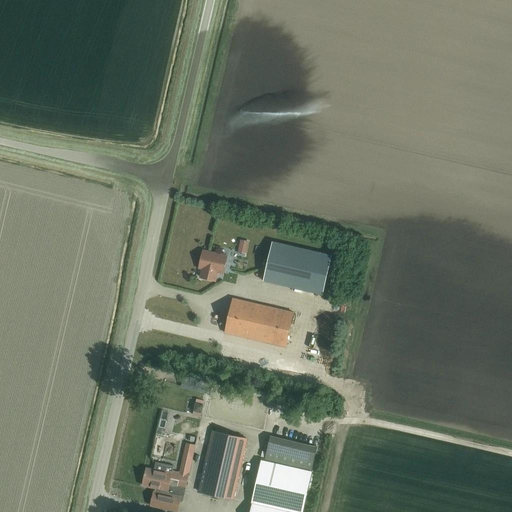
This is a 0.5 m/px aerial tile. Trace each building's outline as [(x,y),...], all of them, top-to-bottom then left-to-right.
[(232,248),(242,249),(243,236),(233,236),(232,248)] [(272,242),(263,281),(322,295),(331,255),(272,242)] [(199,268),(202,269),(200,277),(215,281),(217,272),(222,274),(227,256),(203,250),(199,268)] [(232,291),(233,283),(254,286),(255,276),(231,274),(229,290),(232,291)] [(285,347),(293,312),(233,298),(225,333),(285,347)] [(196,399),(193,411),(201,413),(204,401),(196,399)] [(233,499),(246,438),(212,431),(198,491),(233,499)] [(317,447),(270,436),(264,461),(311,472),(317,447)] [(264,461),(261,460),(251,504),(288,511),(301,511),(311,472),(264,461)] [(181,467),(180,473),(172,471),(173,466),(155,462),(153,470),(146,468),(142,485),(155,488),(154,491),(150,505),(177,511),(181,495),(167,492),(169,484),(185,488),(189,469),(181,467)]
